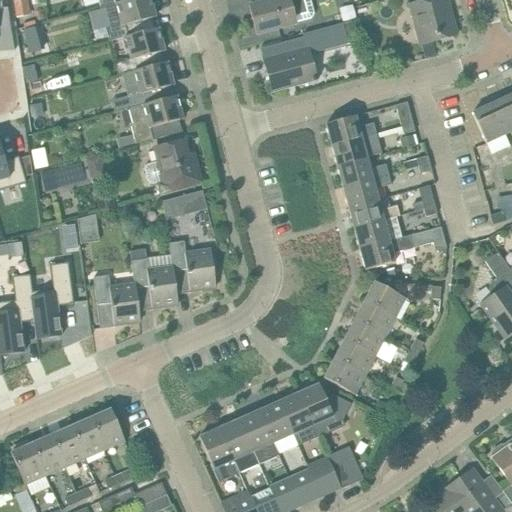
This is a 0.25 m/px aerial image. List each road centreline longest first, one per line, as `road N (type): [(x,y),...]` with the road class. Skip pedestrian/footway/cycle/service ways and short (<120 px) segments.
road 1 (residential): [(138,363),(245,316),(266,286),(231,129)]
road 2 (unclassified): [(342,511),(511,392)]
road 3 (residential): [(231,129),(419,80)]
road 4 (residential): [(463,241),(419,80)]
road 5 (residential): [(203,511),(138,363)]
road 6 (residential): [(0,424),(138,363)]
road 7 (residential): [(231,129),(196,0)]
